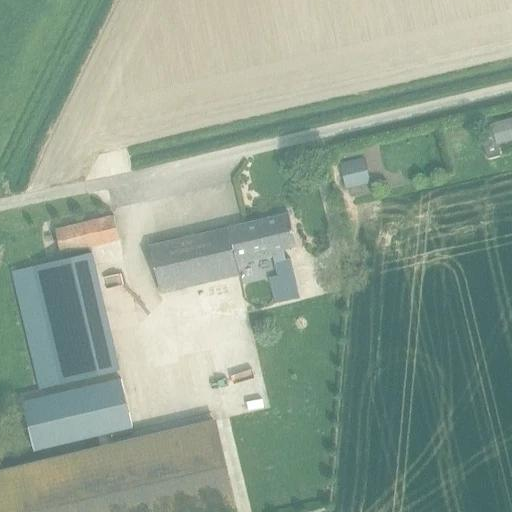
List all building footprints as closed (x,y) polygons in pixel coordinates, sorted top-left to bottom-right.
[(493,131),(480,135),(487,159),(500,155),(497,144),(511,139),(511,118),(491,125),(493,131)] [(369,145),(345,149),(346,159),(371,156),(369,145)] [(363,160),(341,165),(347,188),(369,183),(363,160)] [(275,303),(300,297),(290,258),(285,259),(283,250),(297,246),(289,214),(150,246),(161,293),(240,274),(238,264),(274,256),(278,275),(270,278),(275,303)] [(61,253),(120,239),(114,216),(55,230),(61,253)] [(41,389),(119,370),(92,253),(33,267),(51,345),(32,349),(41,389)] [(34,450),(133,427),(121,378),(23,401),(34,450)] [(214,419),(0,470),(0,511),(232,511),(236,511),(214,419)]
